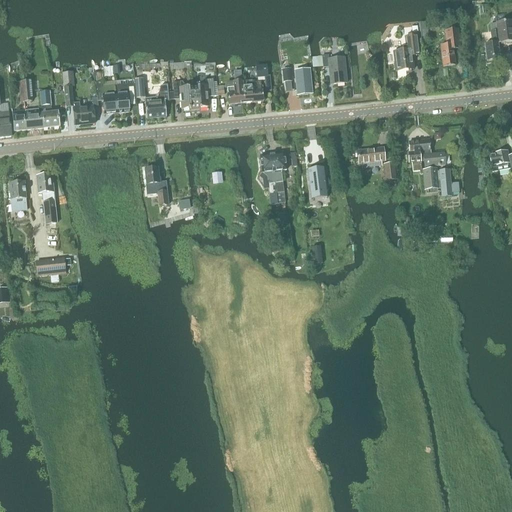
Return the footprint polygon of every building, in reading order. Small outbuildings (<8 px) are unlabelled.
[(485,46),(487,62),(500,61),(498,44),(511,42),(511,22),(497,24),(497,31),(491,32),(492,45),(485,46)] [(425,23),(419,24),(420,35),(419,36),(420,45),(428,44),(427,39),(429,39),(428,29),(426,30),(425,23)] [(442,68),(455,66),(453,51),(458,50),(456,30),(445,31),(446,46),(440,47),(442,68)] [(394,37),(389,44),(394,47),(399,40),(394,37)] [(414,70),(412,58),(419,57),(418,51),(417,37),(405,39),(407,51),(393,53),(396,73),(414,70)] [(321,57),(322,67),(322,69),(329,69),(331,86),(346,85),(344,59),(329,60),(329,56),(321,57)] [(312,68),(322,67),(321,57),(311,58),(312,68)] [(268,78),(267,68),(256,69),(257,79),(268,78)] [(290,70),(282,71),(283,77),(283,78),(284,83),(292,82),(290,70)] [(297,97),(312,95),(310,71),(295,73),(297,97)] [(21,83),(19,83),(21,104),(32,103),(30,82),(29,82),(28,77),(26,78),(26,72),(20,73),(21,83)] [(74,73),(63,74),(64,89),(66,105),(66,108),(66,109),(73,108),(75,127),(95,125),(93,108),(80,110),(79,105),(74,105),(72,88),(75,88),(74,73)] [(101,73),(94,74),(95,83),(102,83),(101,73)] [(143,80),(135,80),(137,99),(144,99),(143,80)] [(193,88),(195,110),(208,109),(207,98),(214,98),(213,81),(203,82),(201,87),(193,88)] [(233,89),(227,89),(227,95),(228,107),(244,105),(243,88),(243,83),(242,82),(233,83),(233,89)] [(260,82),(243,83),(243,88),(244,105),(263,104),(262,92),(261,92),(260,87),(260,82)] [(97,101),(103,101),(105,116),(118,115),(115,87),(103,88),(103,83),(102,83),(95,83),(97,98),(97,101)] [(173,93),(168,94),(169,101),(181,100),(182,111),(195,110),(193,88),(187,88),(182,83),(173,84),(173,93)] [(135,85),(115,87),(118,115),(130,113),(129,110),(137,109),(135,85)] [(156,99),(145,100),(145,105),(146,121),(166,119),(166,111),(170,111),(167,87),(167,86),(160,87),(158,96),(156,95),(156,99)] [(50,92),(40,93),(41,108),(42,115),(43,130),(59,129),(58,113),(52,114),(50,92)] [(0,112),(0,108),(0,104),(0,138),(11,138),(8,113),(1,114),(1,113),(0,112)] [(25,116),(24,116),(25,132),(43,130),(42,115),(39,115),(38,110),(29,111),(25,112),(25,116)] [(24,116),(25,116),(25,112),(12,113),(14,133),(25,132),(24,116)] [(419,142),(421,163),(424,163),(424,169),(445,167),(444,154),(431,155),(429,141),(419,142)] [(420,172),(420,176),(422,175),(424,191),(425,191),(426,195),(438,194),(437,191),(439,191),(437,170),(422,171),(421,163),(419,142),(409,143),(410,154),(408,154),(409,165),(412,165),(413,173),(420,172)] [(360,152),(357,152),(358,166),(361,165),(362,169),(382,167),(381,163),(385,162),(383,149),(360,152)] [(511,156),(509,157),(508,152),(489,156),(493,174),(510,170),(511,177),(511,156)] [(272,156),(278,205),(285,204),(281,172),(287,172),(285,154),(272,156)] [(270,206),(278,205),(272,156),(260,157),(262,175),(267,178),(270,206)] [(394,164),(383,166),(385,182),(396,180),(394,164)] [(323,168),(307,170),(311,200),(326,198),(323,168)] [(158,169),(145,171),(146,185),(145,185),(147,197),(157,196),(159,208),(168,207),(167,192),(166,183),(160,183),(158,169)] [(441,199),(452,198),(451,195),(459,194),(458,185),(451,186),(449,171),(439,172),(441,199)] [(50,176),(37,178),(39,195),(43,194),(43,203),(46,225),(57,224),(55,202),(50,203),(49,194),(54,193),(53,184),(51,185),(50,176)] [(24,183),(9,185),(11,202),(11,206),(15,205),(15,212),(27,210),(26,206),(26,201),(24,183)] [(188,201),(179,203),(180,211),(190,209),(188,201)] [(321,247),(311,248),(313,264),(322,264),(321,247)] [(64,259),(35,261),(37,278),(65,276),(64,259)]
